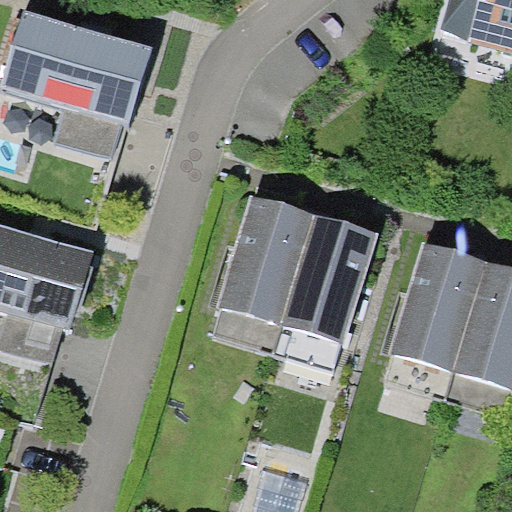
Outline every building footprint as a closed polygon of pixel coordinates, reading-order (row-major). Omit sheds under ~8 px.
[(511,60),(511,0),(469,0),(457,46),(511,60)] [(9,99),(68,117),(57,153),(110,169),(144,63),(31,27),(9,99)] [(232,207),(205,309),(223,314),(219,329),(333,359),(364,241),(232,207)] [(0,313),(11,317),(0,350),(0,352),(53,369),(86,262),(0,234),(0,313)] [(511,282),(401,254),(375,356),(393,361),(389,376),(503,406),(511,370),(511,282)]
